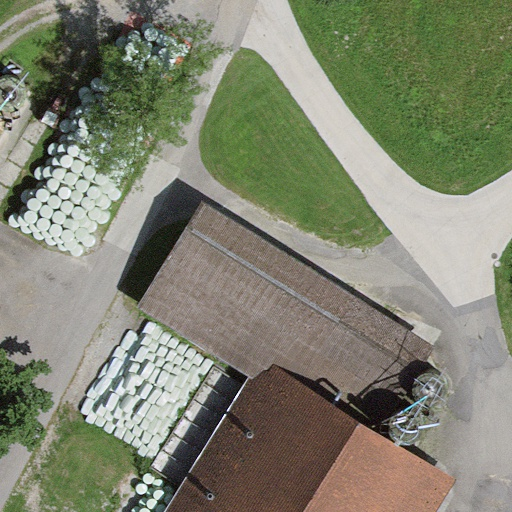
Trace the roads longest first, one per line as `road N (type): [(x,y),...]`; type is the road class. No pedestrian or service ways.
road 1 (track): [(239,0),(109,286),(0,484)]
road 2 (track): [(265,0),(315,94),(445,252),(511,448)]
